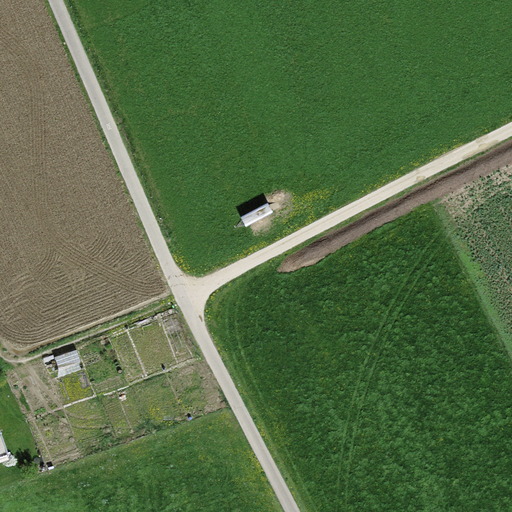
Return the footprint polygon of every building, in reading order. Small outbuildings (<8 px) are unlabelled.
[(81,363),(77,351),(54,359),(59,371),(55,372),(57,378),(80,370),(78,364),(81,363)] [(31,378),(27,369),(17,372),(20,382),(31,378)] [(180,401),(186,417),(206,410),(200,394),(180,401)] [(184,422),(175,401),(160,407),(169,429),(184,422)] [(222,411),(219,403),(208,406),(210,415),(222,411)]
